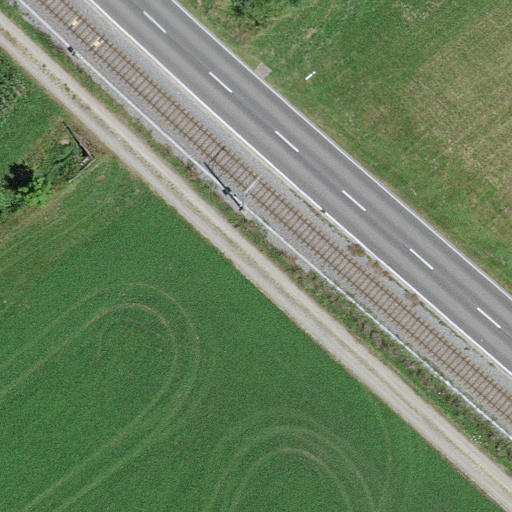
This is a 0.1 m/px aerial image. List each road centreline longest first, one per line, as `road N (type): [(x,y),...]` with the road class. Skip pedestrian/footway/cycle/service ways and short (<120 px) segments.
road 1 (track): [(478,511),(0,52)]
road 2 (primary): [(511,333),(140,0)]
